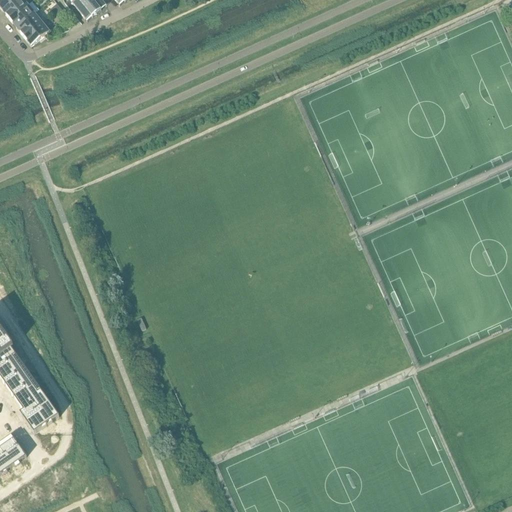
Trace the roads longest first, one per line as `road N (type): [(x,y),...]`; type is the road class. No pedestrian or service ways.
road 1 (tertiary): [(0,179),(401,0)]
road 2 (tertiary): [(366,0),(0,163)]
road 3 (residential): [(0,29),(29,59),(152,0)]
